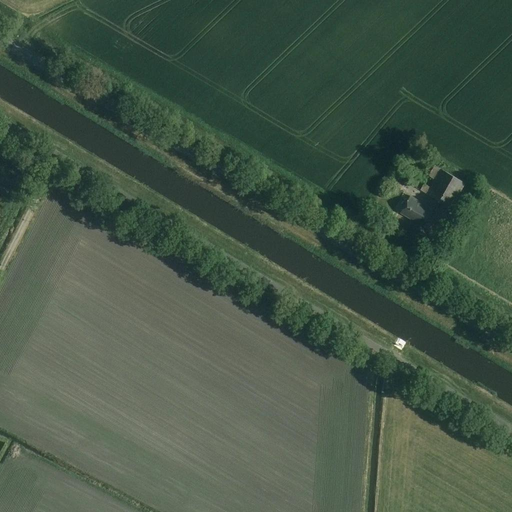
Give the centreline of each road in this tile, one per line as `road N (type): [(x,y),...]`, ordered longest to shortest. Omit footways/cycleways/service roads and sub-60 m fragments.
road 1 (unclassified): [(511,428),(0,120)]
road 2 (tertiary): [(511,345),(0,38)]
road 3 (track): [(57,154),(0,270)]
